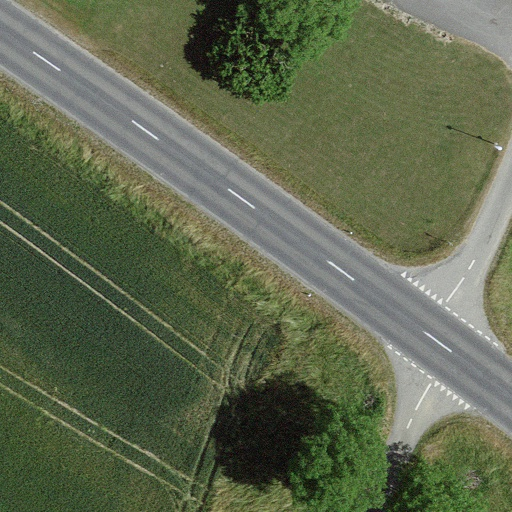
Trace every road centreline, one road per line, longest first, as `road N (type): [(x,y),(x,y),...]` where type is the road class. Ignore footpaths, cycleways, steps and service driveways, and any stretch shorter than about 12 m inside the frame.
road 1 (tertiary): [(0,25),(511,389)]
road 2 (track): [(438,334),(511,157)]
road 3 (track): [(438,334),(367,511)]
